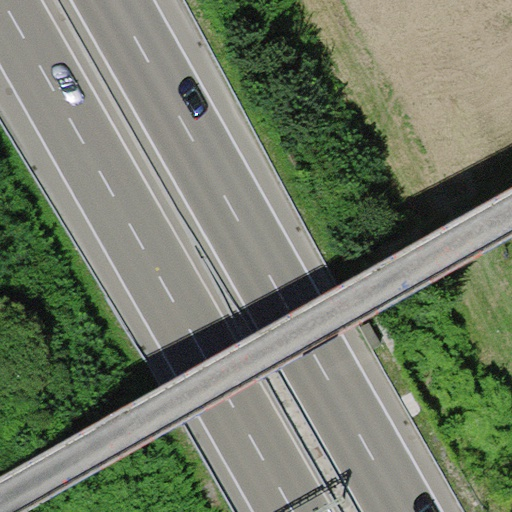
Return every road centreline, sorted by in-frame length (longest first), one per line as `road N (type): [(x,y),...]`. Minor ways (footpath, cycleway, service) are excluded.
road 1 (primary): [(1,0),(294,511)]
road 2 (primary): [(403,511),(113,0)]
road 3 (track): [(0,501),(511,212)]
